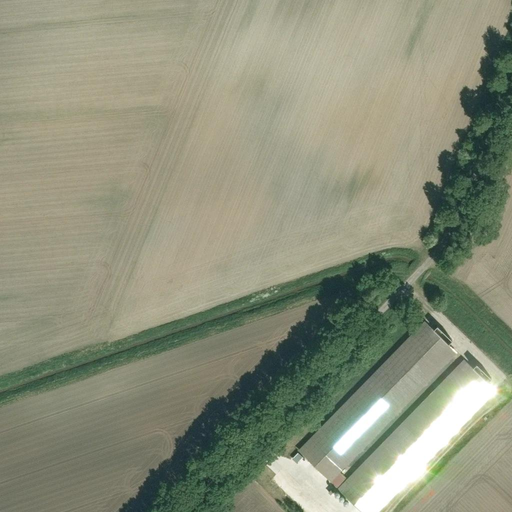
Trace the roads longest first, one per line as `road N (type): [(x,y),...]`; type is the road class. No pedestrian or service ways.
road 1 (residential): [(188,511),(428,262),(467,195)]
road 2 (track): [(467,195),(511,81)]
